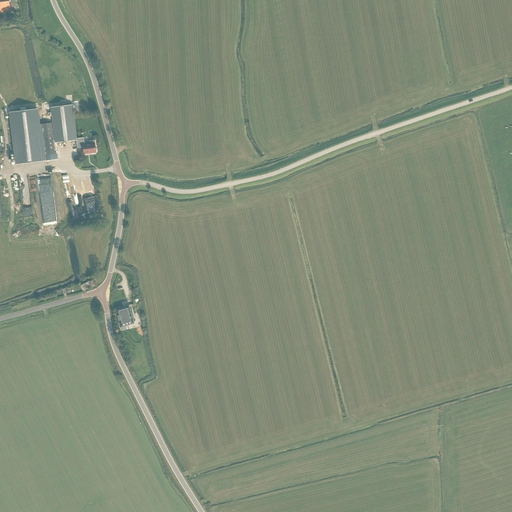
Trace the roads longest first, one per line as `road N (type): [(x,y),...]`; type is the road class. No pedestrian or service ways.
road 1 (tertiary): [(124,184),(193,191),(257,178),(511,87)]
road 2 (tertiary): [(201,511),(118,357),(102,292)]
road 3 (tertiary): [(124,184),(90,70),(52,0)]
